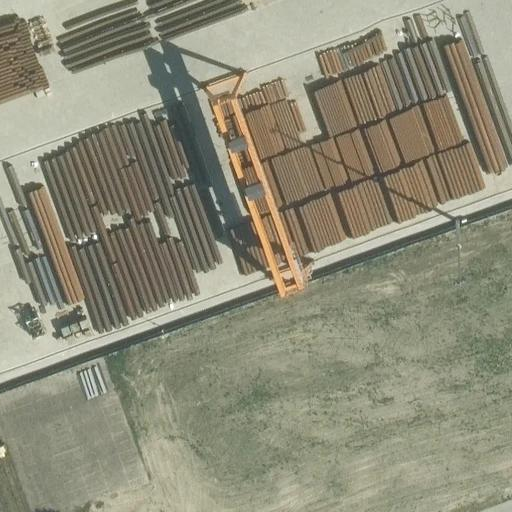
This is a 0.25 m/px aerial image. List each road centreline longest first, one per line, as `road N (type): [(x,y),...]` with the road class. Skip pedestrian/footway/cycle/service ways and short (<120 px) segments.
road 1 (unknown): [(329,107),(344,225),(198,286)]
road 2 (unknown): [(0,365),(198,286)]
road 3 (unknown): [(154,169),(329,107)]
road 4 (unknown): [(88,0),(154,169)]
road 5 (unknown): [(154,169),(198,286)]
